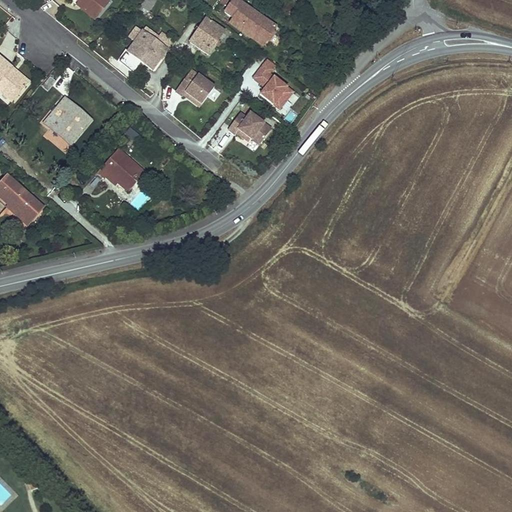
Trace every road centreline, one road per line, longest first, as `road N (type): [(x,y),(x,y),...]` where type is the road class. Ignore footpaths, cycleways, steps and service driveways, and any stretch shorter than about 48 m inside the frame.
road 1 (tertiary): [(0,286),(175,246),(221,227),(271,185),(335,107)]
road 2 (residential): [(219,167),(72,47),(44,36),(15,0)]
road 3 (tertiary): [(335,107),(392,61),(437,44)]
